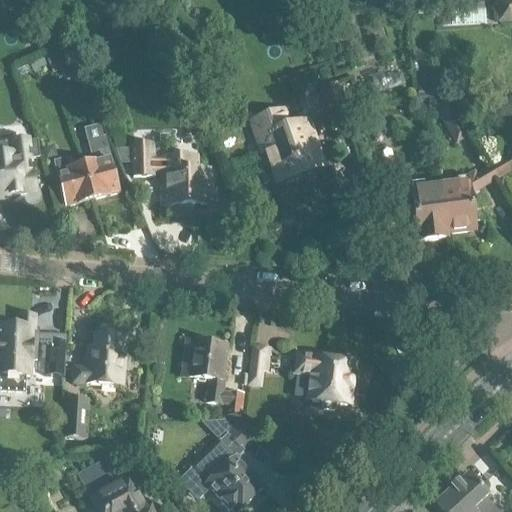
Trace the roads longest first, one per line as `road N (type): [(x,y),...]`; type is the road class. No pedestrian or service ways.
road 1 (residential): [(511,332),(489,319),(388,304),(0,262)]
road 2 (secondary): [(365,511),(511,373)]
